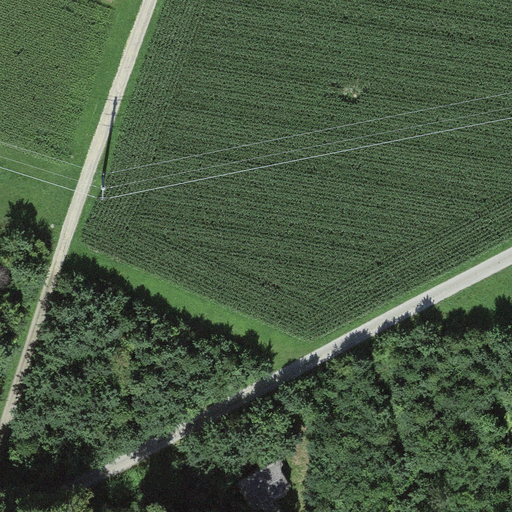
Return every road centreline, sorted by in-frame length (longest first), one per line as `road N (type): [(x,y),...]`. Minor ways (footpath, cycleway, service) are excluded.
road 1 (track): [(511,256),(34,503),(0,511)]
road 2 (track): [(0,442),(153,0)]
